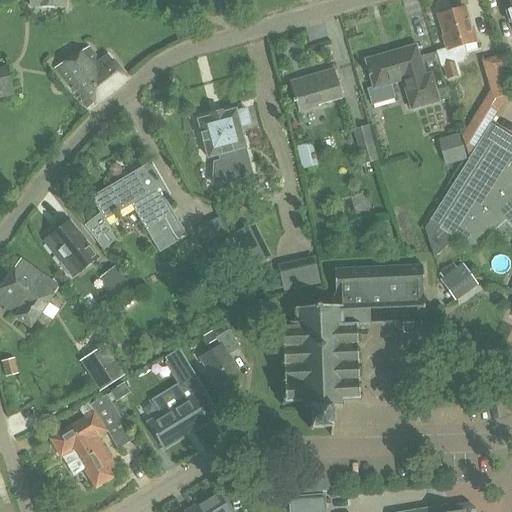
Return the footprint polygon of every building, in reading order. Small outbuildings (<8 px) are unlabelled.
[(28,0),(29,8),(69,8),(68,0),(28,0)] [(448,48),(436,51),(436,53),(440,68),(443,67),(446,80),(460,76),(457,64),(464,62),(468,54),(465,44),(477,41),(473,28),(471,28),(465,7),(438,15),(448,48)] [(58,71),(88,109),(128,78),(109,54),(100,61),(89,47),(58,71)] [(436,53),(419,58),(416,47),(366,61),(373,88),(367,89),(372,106),(396,99),(392,83),(404,79),(412,109),(449,99),(440,68),(436,53)] [(491,89),(461,137),(469,158),(498,111),(509,95),(498,56),(482,61),(491,89)] [(0,68),(0,99),(15,95),(8,67),(0,68)] [(291,81),(300,112),(318,107),(318,104),(342,98),(334,69),(291,81)] [(198,121),(208,159),(219,156),(221,161),(214,163),(213,178),(224,179),(224,171),(249,164),(245,148),(246,148),(241,127),(251,125),(247,109),(236,112),(236,110),(222,114),(221,113),(219,114),(220,117),(215,118),(214,115),(212,116),(212,117),(198,121)] [(353,130),(362,165),(378,161),(369,126),(353,130)] [(438,140),(445,166),(467,160),(460,134),(438,140)] [(302,169),(317,165),(311,143),(296,147),(302,169)] [(511,156),(511,157),(492,144),(438,229),(454,239),(472,251),(504,222),(506,220),(511,227),(511,156)] [(131,205),(159,252),(186,236),(164,199),(169,196),(150,163),(92,198),(101,213),(85,226),(102,249),(115,240),(108,219),(112,216),(113,217),(119,213),(119,212),(131,205)] [(45,242),(74,278),(98,257),(89,244),(71,221),(45,242)] [(454,239),(438,229),(428,222),(424,229),(433,258),(454,239)] [(252,267),(269,258),(253,226),(236,234),(252,267)] [(232,239),(211,249),(222,271),(243,261),(232,239)] [(193,251),(186,259),(195,268),(203,260),(193,251)] [(4,308),(31,327),(60,287),(21,259),(0,288),(0,301),(6,306),(4,308)] [(463,264),(440,280),(451,295),(474,278),(463,264)] [(100,278),(115,298),(132,285),(117,265),(100,278)] [(330,428),(330,436),(333,436),(333,431),(333,407),(341,407),(340,400),(357,400),(361,403),(363,401),(358,398),(358,382),(362,382),(362,379),(358,379),(357,364),(361,363),(361,361),(357,361),(356,345),(360,345),(360,343),(356,343),(356,328),(360,324),(367,324),(367,322),(425,321),(424,294),(423,265),(331,268),(332,306),(297,308),(298,322),(292,322),(292,329),(285,329),(281,326),(279,328),(283,331),(283,347),(280,347),(280,349),(283,349),(284,365),(280,365),(280,367),(284,367),(284,383),(281,383),(281,386),(284,386),(284,401),(281,404),(284,407),(288,402),(304,402),(304,409),(311,409),(312,427),(309,429),(310,431),(314,429),(322,429),(330,428)] [(282,279),(294,277),(292,266),(280,268),(282,279)] [(198,358),(218,391),(243,376),(230,355),(241,349),(229,330),(215,338),(216,339),(220,345),(198,358)] [(216,339),(215,338),(211,331),(203,336),(208,344),(216,339)] [(84,358),(104,389),(125,376),(105,345),(84,358)] [(180,350),(165,359),(174,373),(189,364),(180,350)] [(1,361),(6,377),(18,374),(15,358),(1,361)] [(158,418),(149,424),(164,449),(209,420),(207,417),(217,411),(196,376),(181,386),(155,401),(163,415),(158,418)] [(130,393),(124,384),(111,392),(117,402),(130,393)] [(93,481),(96,486),(112,477),(108,471),(114,468),(95,438),(107,430),(122,421),(107,395),(91,405),(94,410),(84,417),(85,418),(67,429),(67,428),(60,433),(60,434),(51,439),(74,476),(86,468),(88,472),(86,473),(91,482),(93,481)] [(279,472),(242,475),(243,497),(268,495),(277,494),(277,495),(281,495),(280,482),(279,472)] [(228,511),(217,493),(187,511),(228,511)] [(289,498),(290,511),(326,511),(325,495),(289,498)]
